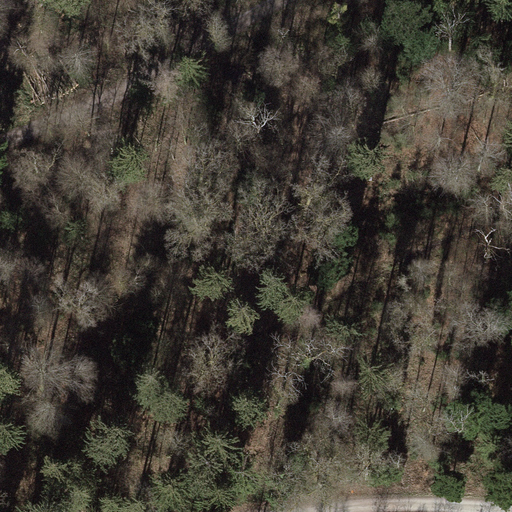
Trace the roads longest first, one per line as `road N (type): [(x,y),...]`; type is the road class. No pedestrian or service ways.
road 1 (track): [(284,0),(147,77),(0,141)]
road 2 (track): [(511,506),(377,503),(301,511)]
